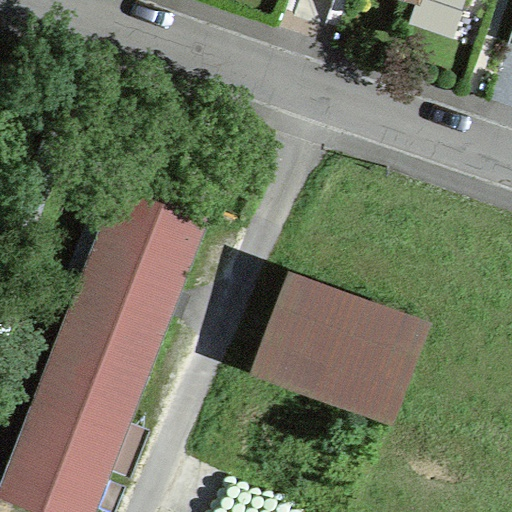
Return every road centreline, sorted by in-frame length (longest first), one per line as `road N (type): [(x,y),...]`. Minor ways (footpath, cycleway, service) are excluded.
road 1 (residential): [(60,0),(511,154)]
road 2 (track): [(320,90),(136,511)]
